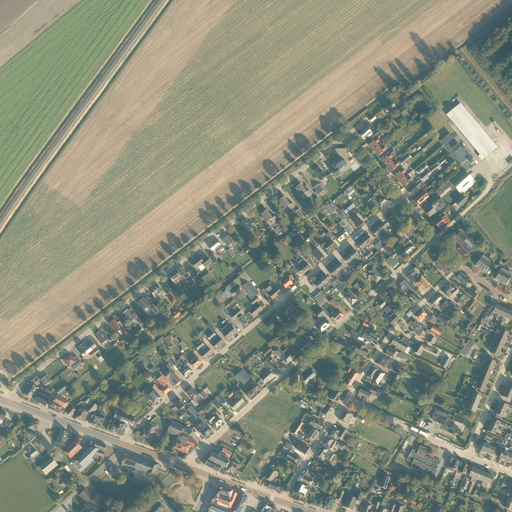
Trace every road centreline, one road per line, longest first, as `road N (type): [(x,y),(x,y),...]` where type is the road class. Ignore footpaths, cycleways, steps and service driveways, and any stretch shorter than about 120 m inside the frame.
road 1 (residential): [(10,402),(22,382),(344,136)]
road 2 (residential): [(123,444),(399,198)]
road 3 (residential): [(187,468),(434,239)]
road 4 (residential): [(347,398),(391,332),(459,266)]
road 5 (residential): [(468,455),(347,398)]
road 6 (track): [(511,106),(465,49),(511,12)]
road 7 (residential): [(282,501),(347,398)]
road 8 (primary): [(123,444),(10,402)]
